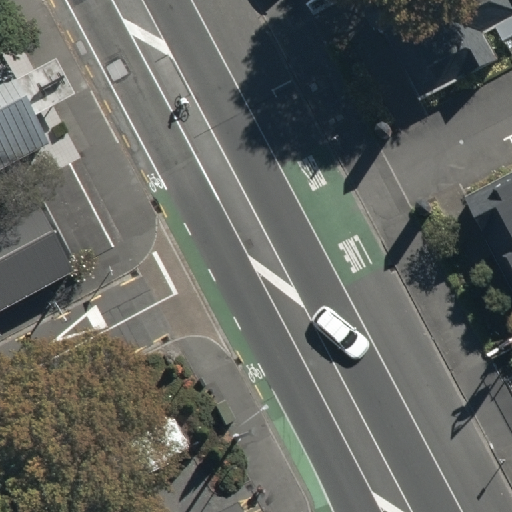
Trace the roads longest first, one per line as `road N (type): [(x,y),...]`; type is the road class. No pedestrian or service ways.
road 1 (residential): [(269,242),(0,384)]
road 2 (secondary): [(269,242),(411,511)]
road 3 (secondary): [(140,0),(269,242)]
